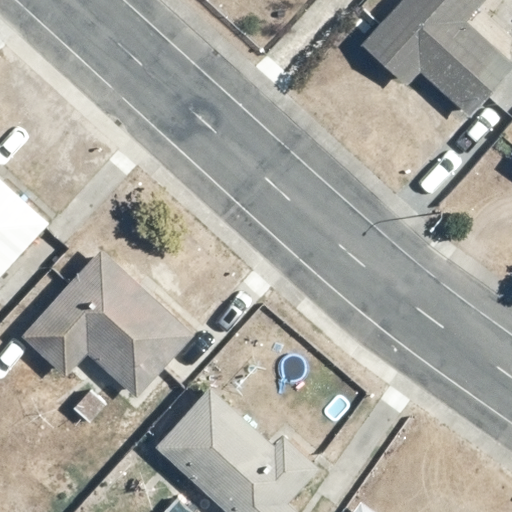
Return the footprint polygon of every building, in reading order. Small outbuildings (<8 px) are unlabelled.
[(398,0),(359,44),(407,86),(420,71),(469,115),(511,67),(511,63),(465,22),(484,0),(398,0)] [(0,275),(48,224),(0,179),(0,275)] [(101,251),(22,336),(67,377),(89,354),(137,398),(194,336),(101,251)] [(117,399),(97,377),(66,405),(86,427),(117,399)] [(210,388),(159,446),(234,511),(295,511),(288,505),(321,467),(283,434),(274,444),(210,388)] [(204,511),(209,507),(182,483),(159,509),(161,511),(204,511)] [(374,511),(362,503),(356,511),(374,511)]
